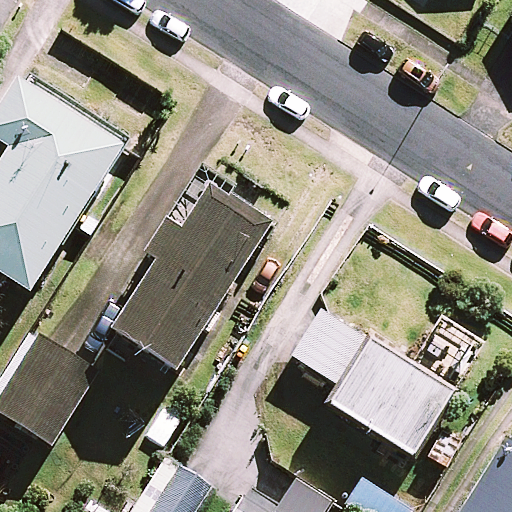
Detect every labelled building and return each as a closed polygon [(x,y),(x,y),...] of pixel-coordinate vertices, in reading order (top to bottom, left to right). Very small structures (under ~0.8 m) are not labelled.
[(123,151),(18,83),(0,111),(0,147),(10,154),(0,168),(0,278),(29,297),(123,151)] [(173,375),(270,231),(209,191),(180,233),(168,224),(145,258),(157,266),(111,334),(173,375)] [(293,359),(340,388),(369,343),(321,313),(293,359)] [(40,337),(0,399),(0,417),(52,450),(100,375),(40,337)] [(369,343),(340,388),(328,408),(409,458),(449,393),(369,343)] [(511,511),(511,445),(507,442),(460,511),(511,511)] [(198,511),(212,490),(177,469),(151,511),(198,511)] [(279,505),(251,488),(236,511),(324,511),(330,503),(295,480),(279,505)]
